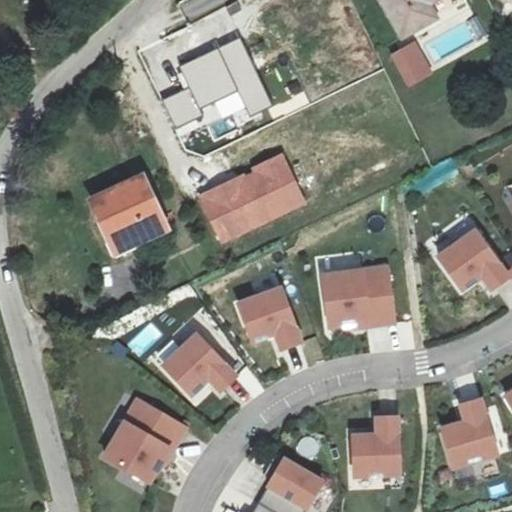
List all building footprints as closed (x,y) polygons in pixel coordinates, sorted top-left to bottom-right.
[(391,0),(409,35),(445,16),(438,0),(391,0)] [(120,87),(144,134),(163,123),(139,76),(120,87)] [(94,199),(116,247),(135,236),(139,246),(172,230),(147,173),(94,199)] [(511,282),(511,272),(483,233),(446,259),(470,292),(490,277),(500,291),(511,282)] [(402,325),(395,270),(330,278),(336,329),(359,326),(375,324),(376,328),(402,325)] [(259,345),(282,336),(288,352),(308,345),(287,291),(245,307),(259,345)] [(242,379),(203,338),(170,369),(197,398),(215,381),(227,394),(242,379)] [(504,456),(487,401),(467,407),(472,424),(448,431),(460,469),(504,456)] [(143,402),(110,459),(155,485),(166,465),(174,451),(178,453),(191,430),(143,402)] [(408,476),(405,418),(385,419),(385,437),(361,437),(362,477),(408,476)] [(166,465),(169,467),(178,453),(174,451),(166,465)] [(276,511),(311,511),(328,484),(283,457),(274,473),(280,477),(264,505),(276,511)] [(274,473),(258,501),(264,505),(280,477),(274,473)] [(258,501),(251,511),(259,511),(264,505),(258,501)]
